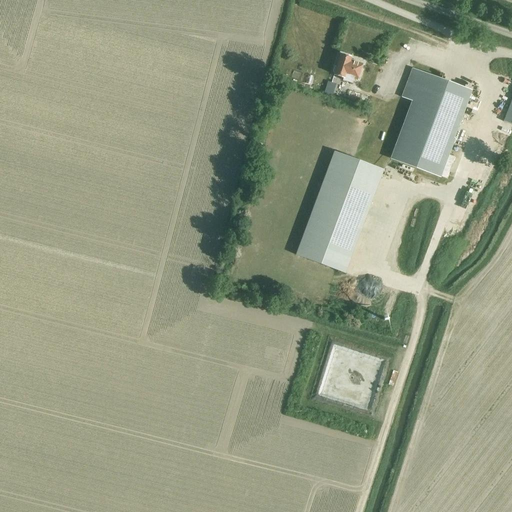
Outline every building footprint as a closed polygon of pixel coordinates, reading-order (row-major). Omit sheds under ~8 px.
[(353,79),(357,80),(361,67),(350,63),(351,60),(340,56),(336,68),(333,67),(331,73),(335,74),(334,76),(344,80),(343,83),(351,86),(353,79)] [(392,158),(439,175),(470,90),(412,69),(402,97),(413,102),(392,158)] [(511,97),(503,121),(511,124),(511,97)] [(295,255),(345,273),(383,169),(334,151),(323,180),(325,181),(297,255),(296,254),(295,255)] [(455,231),(460,218),(451,215),(446,227),(455,231)]
